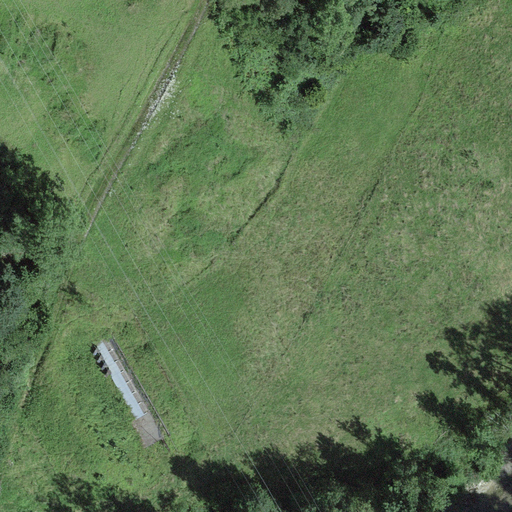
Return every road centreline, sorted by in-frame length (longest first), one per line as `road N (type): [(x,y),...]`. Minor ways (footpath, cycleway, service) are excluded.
road 1 (track): [(0,450),(78,246),(203,0)]
road 2 (track): [(164,448),(172,472),(165,485),(130,506),(31,509),(0,497)]
